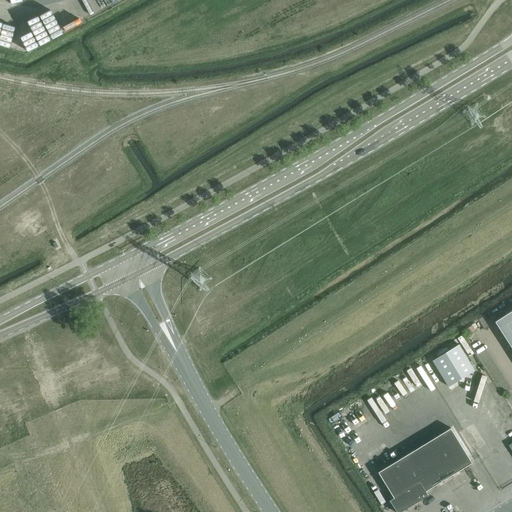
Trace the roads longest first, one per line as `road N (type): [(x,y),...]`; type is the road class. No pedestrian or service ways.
road 1 (tertiary): [(511,38),(126,256)]
road 2 (tertiary): [(135,274),(511,61)]
road 3 (unclassified): [(271,511),(135,274)]
road 4 (tertiary): [(0,332),(135,274)]
road 5 (tertiary): [(126,256),(0,321)]
